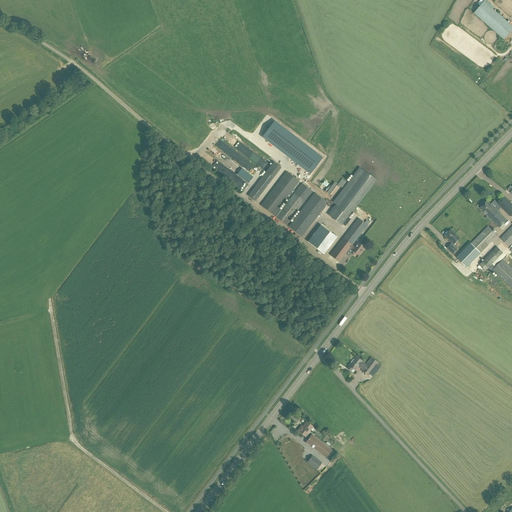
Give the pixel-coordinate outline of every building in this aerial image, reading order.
[(505,40),(511,31),(511,25),(483,0),(481,0),(478,4),(480,6),(474,13),(505,40)] [(267,142),(310,173),(320,158),(278,127),(267,142)] [(237,151),(263,168),(267,163),(241,145),(237,151)] [(266,171),(248,195),(256,202),(274,177),(273,177),(280,167),(274,162),(266,172),(266,171)] [(321,183),(334,172),(332,169),(334,168),(331,165),(326,170),(328,172),(325,175),(323,173),(317,179),(321,183)] [(360,168),(333,202),(336,205),(334,207),(333,206),(327,213),(342,225),(376,181),(360,168)] [(248,183),(253,177),(241,169),(237,174),(248,183)] [(278,208),(299,181),(287,172),(261,205),(286,225),(312,191),(302,184),(281,210),(278,208)] [(327,185),(324,190),(334,196),(343,182),(345,184),(346,182),(339,178),(335,184),(333,182),(330,187),(327,185)] [(326,206),(325,201),(314,193),(289,227),(302,237),(326,206)] [(511,203),(506,198),(495,209),(488,201),(481,208),(488,215),(488,216),(500,228),(507,220),(498,211),(502,208),(511,217),(511,215),(511,203)] [(365,247),(359,243),(355,247),(352,245),(367,225),(365,223),(358,218),(347,233),(342,240),(330,255),(339,262),(350,248),(353,251),(359,255),(365,247)] [(308,242),(324,254),(337,237),(321,225),(308,242)] [(498,236),(488,226),(457,258),(468,268),(498,236)] [(511,226),(500,238),(509,247),(511,244),(511,226)] [(447,248),(453,254),(457,249),(453,245),(460,238),(451,230),(446,235),(448,237),(448,238),(452,243),(451,244),(447,248)] [(490,271),(504,255),(493,245),(480,260),(481,261),(477,266),(484,272),(487,268),(490,271)] [(511,268),(503,260),(493,270),(511,289),(511,268)] [(454,278),(458,274),(452,268),(448,272),(454,278)] [(351,371),(353,369),(355,370),(358,366),(363,369),(362,371),(368,376),(378,363),(371,357),(366,364),(362,361),(356,357),(354,360),(353,360),(351,362),(352,363),(349,366),(350,366),(348,369),(351,371)] [(307,435),(313,427),(307,422),(299,432),(309,439),(306,443),(326,458),(332,450),(312,435),(310,437),(307,435)] [(324,439),(329,444),(333,440),(327,435),(324,439)] [(307,463),(317,470),(322,463),(312,455),(307,463)]
